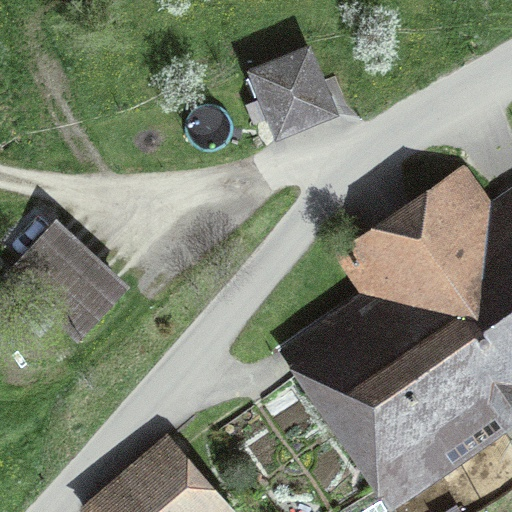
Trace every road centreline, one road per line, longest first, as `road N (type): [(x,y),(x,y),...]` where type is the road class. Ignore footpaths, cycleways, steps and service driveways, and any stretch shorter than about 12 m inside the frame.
road 1 (unclassified): [(511,58),(396,126),(308,213),(46,511)]
road 2 (track): [(370,153),(150,191),(0,178)]
